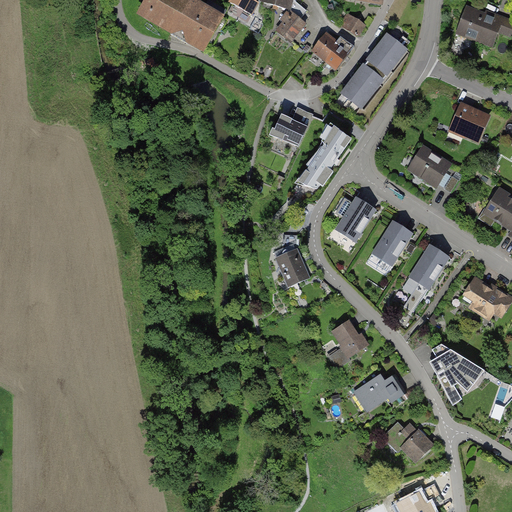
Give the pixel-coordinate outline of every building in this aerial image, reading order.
[(84,0),(62,0),(63,14),(85,13),(84,0)] [(224,19),(189,0),(147,0),(139,15),(204,53),(224,19)] [(256,0),(234,0),(232,5),(249,14),(256,0)] [(295,0),(265,0),(264,6),(292,13),(295,0)] [(470,7),(458,36),(495,51),(506,22),(470,7)] [(310,24),(295,13),(281,34),(296,44),(310,24)] [(367,26),(348,15),(341,27),(360,37),(367,26)] [(340,44),(329,35),(315,52),(326,61),(340,44)] [(356,84),(345,98),(355,105),(350,112),(356,117),(407,51),(406,50),(411,43),(406,39),(401,46),(391,38),(382,49),(379,47),(353,81),(356,84)] [(351,52),(340,44),(326,61),(337,70),(351,52)] [(493,118),(463,104),(450,132),(480,145),(493,118)] [(300,151),(314,116),(297,109),(292,121),(279,115),(269,139),(300,151)] [(351,140),(336,130),(316,158),(314,157),(307,166),(310,168),(300,183),(306,187),(318,190),(321,186),(324,187),(334,173),(331,170),(351,140)] [(456,166),(425,147),(411,169),(442,188),(456,166)] [(511,197),(502,191),(486,216),(511,232),(511,197)] [(378,209),(358,196),(335,231),(355,244),(378,209)] [(412,234),(393,221),(369,256),(389,269),(412,234)] [(450,259),(430,245),(407,281),(426,294),(450,259)] [(311,281),(298,252),(277,261),(290,290),(311,281)] [(511,310),(511,300),(474,279),(461,302),(503,326),(511,310)] [(369,350),(351,322),(333,334),(351,361),(369,350)] [(451,353),(430,366),(452,409),(462,403),(454,389),(460,386),(468,394),(485,373),(451,353)] [(395,398),(382,378),(354,395),(367,416),(395,398)] [(395,455),(412,438),(400,426),(382,443),(395,455)] [(436,449),(420,432),(401,449),(417,467),(436,449)] [(429,511),(421,494),(394,508),(395,511),(429,511)]
